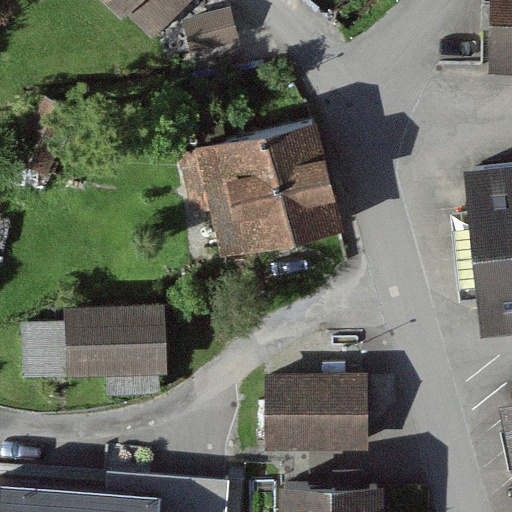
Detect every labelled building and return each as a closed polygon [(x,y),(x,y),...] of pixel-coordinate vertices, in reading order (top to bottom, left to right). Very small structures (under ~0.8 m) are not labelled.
[(108,0),(123,14),(128,9),(157,37),(192,0),(108,0)] [(511,0),(491,0),(489,70),(511,71),(511,0)] [(232,6),(184,18),(192,50),(240,38),(232,6)] [(79,107),(45,91),(30,123),(65,138),(79,107)] [(199,146),(180,150),(194,210),(212,206),(223,253),(347,223),(320,112),(224,136),(215,97),(189,104),(199,146)] [(511,153),(467,157),(483,323),(511,320),(511,153)] [(167,298),(67,303),(68,317),(22,319),(25,375),(105,370),(106,391),(162,388),(161,370),(171,369),(167,298)] [(370,368),(266,370),(267,448),(371,447),(370,368)] [(511,395),(500,398),(511,455),(511,395)] [(225,511),(228,476),(149,470),(148,485),(0,474),(0,476),(0,511),(225,511)] [(386,511),(386,478),(280,478),(280,511),(386,511)]
